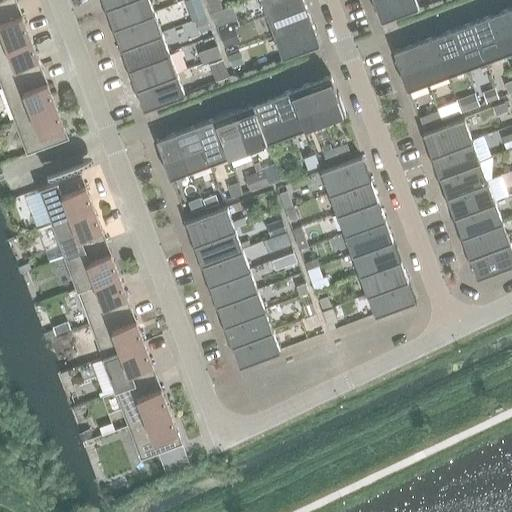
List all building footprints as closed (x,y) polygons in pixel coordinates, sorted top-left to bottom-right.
[(0,0),(0,15),(19,8),(15,0),(0,0)] [(153,11),(148,0),(120,0),(105,6),(112,26),(153,11)] [(189,13),(203,8),(199,0),(185,0),(184,0),(189,13)] [(205,0),(209,12),(221,7),(218,0),(205,0)] [(260,0),(266,16),(303,2),(302,0),(260,0)] [(417,6),(415,0),(372,0),(380,20),(417,6)] [(311,22),(303,2),(266,16),(274,36),(311,22)] [(0,15),(0,52),(31,41),(19,8),(0,15)] [(210,13),(215,26),(228,21),(223,8),(210,13)] [(511,16),(509,8),(490,15),(504,53),(511,49),(511,16)] [(112,26),(120,47),(161,32),(153,11),(112,26)] [(490,15),(470,23),(484,60),(504,53),(490,15)] [(210,28),(205,16),(195,20),(199,32),(210,28)] [(319,43),(311,22),(274,36),(281,57),(319,43)] [(465,67),(484,60),(470,23),(451,30),(465,67)] [(219,34),(224,46),(232,43),(227,30),(219,34)] [(451,30),(432,37),(446,74),(465,67),(451,30)] [(168,52),(161,32),(120,47),(127,67),(168,52)] [(432,37),(413,44),(427,81),(446,74),(432,37)] [(43,73),(31,41),(0,52),(0,84),(2,89),(43,73)] [(407,89),(427,81),(413,44),(393,52),(407,89)] [(203,50),(207,61),(220,56),(216,45),(203,50)] [(227,55),(231,68),(243,63),(238,51),(227,55)] [(127,67),(135,87),(176,72),(168,52),(127,67)] [(221,59),(208,64),(214,82),(228,77),(221,59)] [(184,93),(176,72),(135,87),(143,108),(184,93)] [(2,89),(14,122),(55,106),(43,73),(2,89)] [(330,75),(310,82),(324,120),(344,112),(330,75)] [(291,89),(305,127),(324,120),(310,82),(291,89)] [(486,103),(498,98),(494,88),(482,92),(486,103)] [(291,89),(271,96),(285,134),(305,127),(291,89)] [(465,97),(469,108),(478,105),(473,94),(465,97)] [(252,104),(266,141),(285,134),(271,96),(252,104)] [(504,102),(491,107),(494,115),(507,111),(504,102)] [(233,111),(247,148),(266,141),(252,104),(233,111)] [(67,137),(55,106),(14,122),(26,154),(68,139),(67,137)] [(419,116),(422,126),(440,120),(437,110),(419,116)] [(214,118),(228,155),(247,148),(233,111),(214,118)] [(194,125),(208,163),(228,155),(214,118),(194,125)] [(422,133),(430,154),(471,139),(463,118),(422,133)] [(175,132),(189,170),(208,163),(194,125),(175,132)] [(169,177),(170,177),(189,170),(175,132),(155,140),(169,177)] [(511,132),(501,136),(505,148),(511,145),(511,132)] [(430,154),(437,174),(478,159),(471,139),(430,154)] [(346,143),(334,148),(338,158),(349,154),(346,143)] [(334,148),(322,152),(326,162),(338,158),(334,148)] [(303,157),(307,169),(319,165),(314,153),(303,157)] [(320,171),(328,192),(369,176),(361,156),(320,171)] [(437,174),(445,194),(486,179),(478,159),(437,174)] [(274,165),(262,169),(268,184),(280,179),(274,165)] [(262,169),(256,172),(261,186),(268,184),(262,169)] [(39,188),(51,222),(92,207),(81,175),(81,174),(80,172),(39,188)] [(376,197),(369,176),(328,192),(335,212),(376,197)] [(445,194),(453,215),(493,200),(486,179),(445,194)] [(231,197),(241,193),(237,182),(227,186),(231,197)] [(278,194),(282,205),(291,202),(286,191),(278,194)] [(205,207),(218,203),(215,194),(202,199),(205,207)] [(191,213),(203,208),(199,197),(187,201),(191,213)] [(335,212),(343,232),(384,217),(376,197),(335,212)] [(501,220),(493,200),(453,215),(460,235),(501,220)] [(185,221),(193,242),(233,227),(226,206),(185,221)] [(284,210),(289,222),(298,219),(293,206),(284,210)] [(51,222),(64,256),(105,240),(92,207),(51,222)] [(243,217),(231,222),(233,227),(245,223),(243,217)] [(391,238),(384,217),(343,232),(351,253),(391,238)] [(285,231),(281,218),(272,222),(277,234),(285,231)] [(460,235),(468,256),(509,240),(501,220),(460,235)] [(193,242),(200,262),(241,247),(233,227),(193,242)] [(290,244),(286,232),(274,236),(278,248),(290,244)] [(294,235),(299,249),(308,246),(302,232),(294,235)] [(399,258),(391,238),(351,253),(358,273),(399,258)] [(64,256),(77,290),(118,274),(105,240),(64,256)] [(511,262),(511,249),(509,240),(468,256),(475,276),(511,262)] [(200,262),(208,283),(249,268),(241,247),(200,262)] [(293,253),(284,256),(287,264),(296,261),(293,253)] [(306,269),(318,265),(316,258),(304,262),(306,269)] [(407,278),(399,258),(358,273),(366,294),(407,278)] [(28,263),(17,267),(20,274),(31,269),(28,263)] [(256,288),(249,268),(208,283),(215,303),(256,288)] [(77,290),(89,324),(130,308),(118,274),(77,290)] [(314,289),(328,284),(325,276),(311,282),(314,289)] [(414,299),(407,278),(366,294),(373,314),(414,299)] [(308,292),(305,283),(296,286),(299,295),(308,292)] [(215,303),(223,324),(264,308),(256,288),(215,303)] [(326,296),(318,300),(321,309),(330,305),(326,296)] [(302,307),(306,316),(315,312),(312,303),(302,307)] [(322,311),(329,330),(335,328),(333,322),(336,321),(331,307),(322,311)] [(89,324),(102,357),(143,342),(130,308),(89,324)] [(223,324),(230,344),(271,329),(264,308),(223,324)] [(316,313),(304,317),(308,328),(320,324),(316,313)] [(279,350),(271,329),(230,344),(238,365),(279,350)] [(52,330),(43,334),(44,339),(54,335),(52,330)] [(156,376),(143,342),(102,357),(114,391),(156,376)] [(114,391),(127,425),(168,410),(156,376),(114,391)] [(176,431),(168,410),(127,425),(140,459),(181,444),(177,431),(176,431)] [(92,437),(89,430),(82,432),(85,440),(92,437)]
